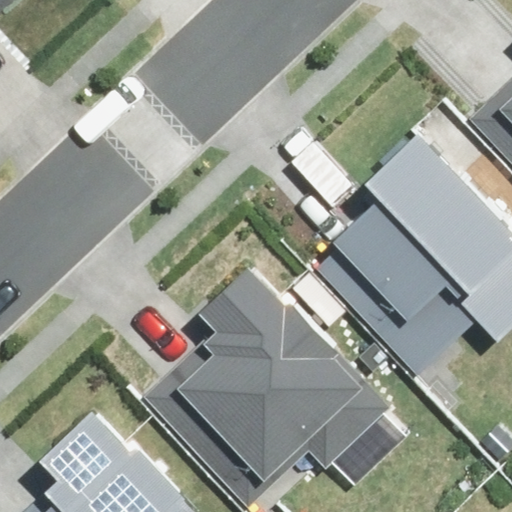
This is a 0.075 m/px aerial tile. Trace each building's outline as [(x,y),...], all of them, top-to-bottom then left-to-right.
[(0,0),(0,7),(4,11),(15,0),(0,0)] [(511,79),(473,116),(511,156),(511,79)] [(381,194),(315,255),(423,371),(476,322),(495,342),(510,328),(511,326),(511,261),(508,257),(511,252),(511,228),(420,130),(367,179),(381,194)] [(202,347),(151,393),(247,499),(311,443),(349,485),(396,443),(373,418),(384,407),(259,267),(247,278),(187,331),(202,347)] [(23,511),(190,511),(172,492),(162,501),(77,411),(5,478),(31,505),(23,511)]
